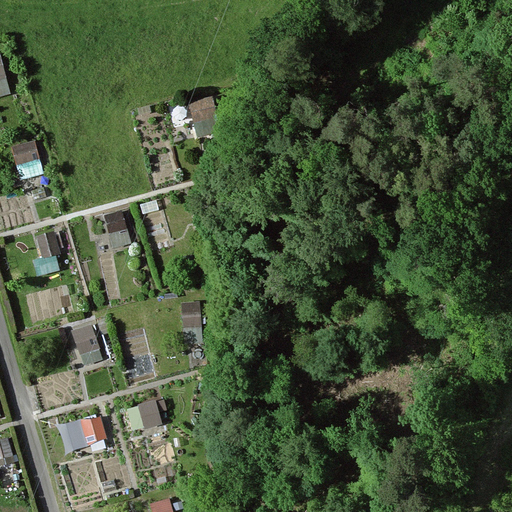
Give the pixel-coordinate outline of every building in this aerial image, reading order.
[(0,49),(0,92),(11,90),(2,49),(0,49)] [(0,229),(30,220),(21,191),(0,197),(0,229)] [(184,309),(187,339),(203,338),(200,308),(184,309)] [(84,364),(109,358),(98,318),(73,325),(84,364)] [(159,397),(127,403),(131,427),(163,421),(159,397)] [(103,412),(68,417),(71,441),(107,436),(103,412)] [(175,511),(171,495),(149,500),(151,511),(175,511)]
